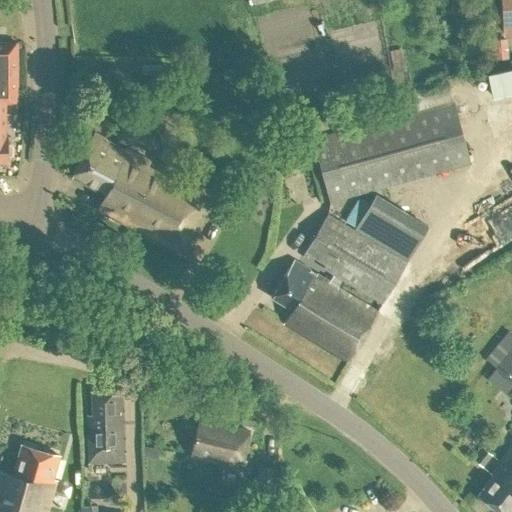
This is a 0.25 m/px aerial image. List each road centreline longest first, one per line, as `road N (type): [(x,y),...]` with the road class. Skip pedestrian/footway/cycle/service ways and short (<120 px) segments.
road 1 (tertiary): [(33,220),(359,432),(442,511)]
road 2 (tertiary): [(42,0),(46,120),(33,220)]
road 3 (tertiary): [(33,220),(0,341)]
